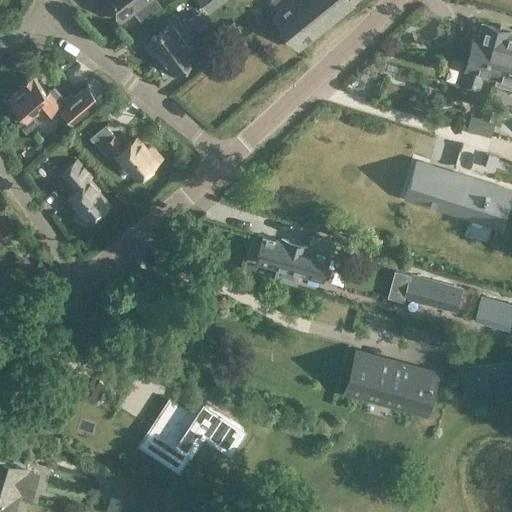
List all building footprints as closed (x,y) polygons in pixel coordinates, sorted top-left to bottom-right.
[(162,5),(157,0),(104,0),(120,21),(133,11),(141,21),(162,5)] [(198,0),(208,12),(223,0),(198,0)] [(289,0),(271,15),(298,49),(358,0),(289,0)] [(202,25),(206,21),(198,11),(184,21),(184,22),(179,26),(173,19),(146,40),(159,57),(202,25)] [(469,48),(468,51),(499,60),(493,81),(511,86),(511,29),(500,26),(481,20),(477,32),(473,31),(472,35),(471,38),(469,39),(467,45),(469,48)] [(202,25),(159,57),(172,74),(199,54),(193,46),(210,34),(202,25)] [(480,77),(493,81),(499,60),(468,51),(462,73),(462,74),(458,89),(475,94),(480,77)] [(18,85),(19,87),(7,97),(14,106),(8,111),(24,130),(41,116),(34,108),(38,105),(45,113),(61,100),(50,87),(44,92),(31,77),(30,78),(29,76),(18,85)] [(87,83),(60,107),(74,123),(101,99),(87,83)] [(414,98),(412,105),(424,109),(426,102),(414,98)] [(495,107),(486,104),(481,119),(491,121),(495,107)] [(104,154),(111,148),(137,177),(159,157),(149,146),(146,149),(135,137),(123,146),(105,124),(90,137),(104,154)] [(485,166),(495,169),(496,165),(497,159),(499,156),(489,153),(485,166)] [(92,176),(76,158),(60,172),(74,189),(66,196),(77,208),(72,212),(84,226),(110,202),(99,190),(100,188),(90,178),(92,176)] [(405,197),(500,226),(511,189),(417,160),(405,197)] [(281,241),(263,237),(256,261),(322,279),(329,255),(310,250),(311,247),(282,238),(281,241)] [(403,297),(456,311),(463,287),(410,273),(403,297)] [(474,320),(509,329),(511,317),(511,305),(480,297),(474,320)] [(397,345),(400,333),(362,323),(359,334),(397,345)] [(404,323),(401,334),(422,340),(426,329),(404,323)] [(343,393),(427,416),(440,370),(355,347),(343,393)] [(511,382),(511,360),(456,367),(459,389),(511,382)] [(186,415),(176,409),(150,450),(177,468),(202,429),(229,447),(241,427),(197,398),(186,415)] [(316,442),(320,430),(266,412),(262,425),(316,442)] [(0,511),(10,511),(17,491),(18,492),(19,488),(31,491),(38,472),(26,468),(27,464),(13,460),(12,461),(2,458),(3,457),(0,455),(0,511)] [(165,511),(172,490),(116,472),(107,502),(141,511),(165,511)]
